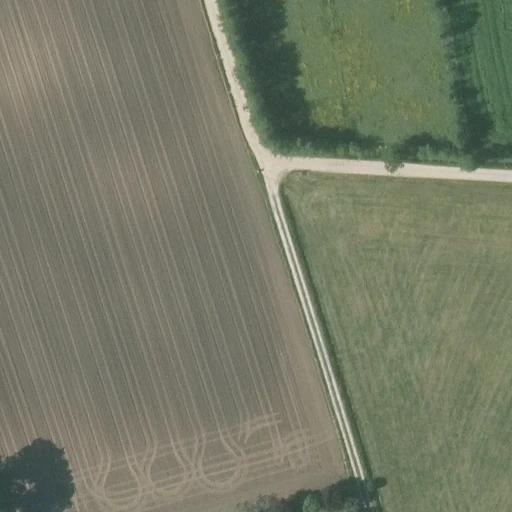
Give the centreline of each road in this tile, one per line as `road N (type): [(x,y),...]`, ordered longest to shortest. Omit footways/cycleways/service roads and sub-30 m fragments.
road 1 (unclassified): [(365,511),(263,167)]
road 2 (unclassified): [(511,179),(263,167)]
road 3 (unclassified): [(263,167),(210,0)]
